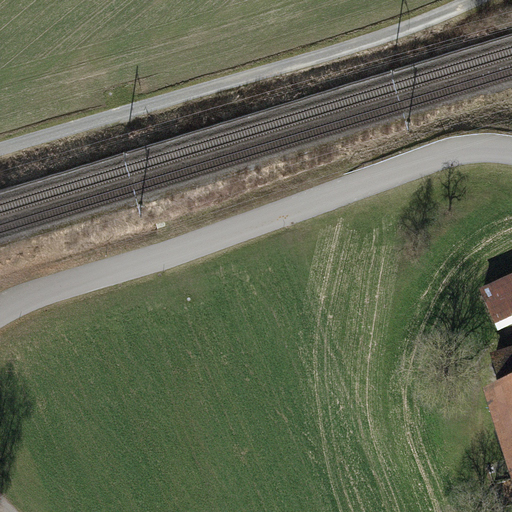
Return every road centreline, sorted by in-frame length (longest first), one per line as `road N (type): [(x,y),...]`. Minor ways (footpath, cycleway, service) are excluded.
road 1 (unclassified): [(0,311),(456,150),(511,151)]
road 2 (track): [(474,0),(366,42),(0,151)]
